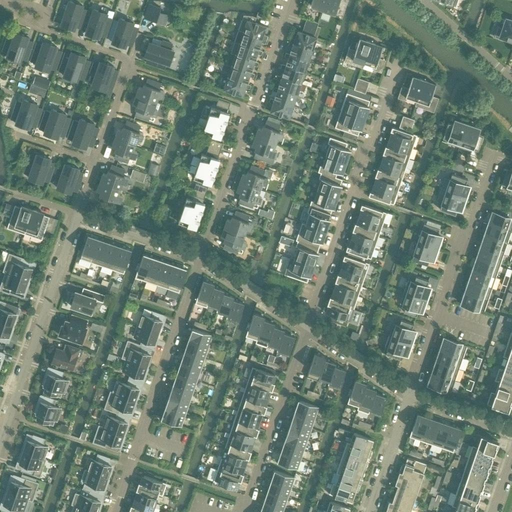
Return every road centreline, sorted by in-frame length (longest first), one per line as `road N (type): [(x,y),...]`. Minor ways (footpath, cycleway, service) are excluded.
road 1 (residential): [(198,258),(291,0)]
road 2 (residential): [(307,325),(394,66)]
road 3 (residential): [(112,511),(198,258)]
road 4 (residential): [(494,153),(410,392)]
road 5 (residential): [(0,444),(77,216)]
road 6 (residential): [(307,325),(242,511)]
road 7 (residential): [(77,216),(130,58)]
road 8 (residential): [(130,58),(45,28),(42,12),(9,0)]
road 9 (residential): [(198,258),(77,216)]
road 10 (residential): [(307,325),(198,258)]
road 11 (residential): [(410,392),(369,511)]
road 12 (residential): [(410,392),(307,325)]
